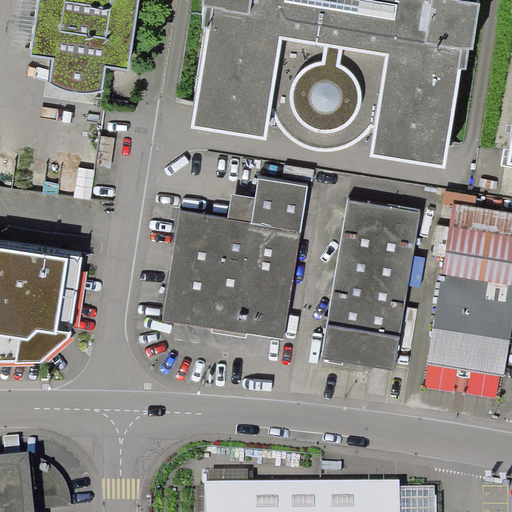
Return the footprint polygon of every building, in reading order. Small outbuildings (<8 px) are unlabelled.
[(83,80),(101,77),(104,51),(127,54),(134,0),(34,0),(29,40),(51,44),(48,69),(64,78),(83,80)] [(466,0),(200,0),(179,120),(259,134),(263,110),(275,127),(300,141),(331,142),(361,128),(358,146),(438,160),(466,0)] [(246,329),(283,335),(290,336),(294,311),(287,310),(299,241),(306,242),(316,183),(259,173),(255,193),(232,189),(227,215),(181,207),(163,315),(212,323),(211,329),(245,335),(246,329)] [(425,208),(347,195),(321,353),(399,366),(425,208)] [(499,394),(503,375),(507,376),(511,343),(511,208),(456,200),(426,382),(499,394)] [(79,257),(0,247),(0,359),(41,360),(64,333),(79,257)] [(31,511),(28,462),(0,464),(0,511),(31,511)] [(403,511),(404,492),(404,485),(208,486),(208,511),(403,511)] [(404,492),(403,511),(441,511),(441,491),(404,492)]
